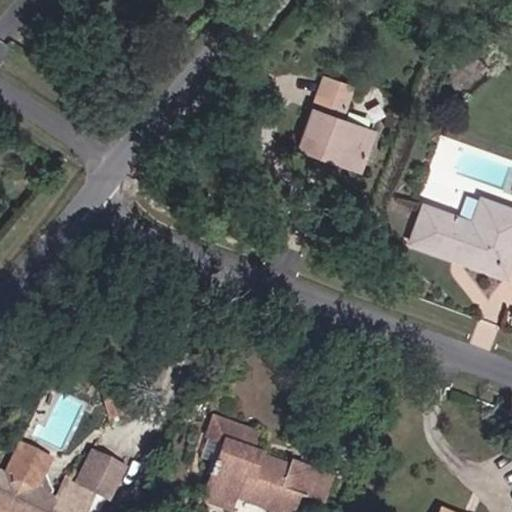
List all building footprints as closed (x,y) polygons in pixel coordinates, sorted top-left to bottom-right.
[(157,31),(158,3),(126,2),(125,29),(157,31)] [(320,106),(352,118),(363,86),(331,75),(320,106)] [(373,159),(384,131),(352,118),(320,106),(305,143),(329,152),(333,142),(373,159)] [(473,210),(504,220),(510,203),(480,192),(473,210)] [(416,246),(510,277),(511,269),(511,203),(510,203),(504,220),(473,210),(470,221),(428,206),(416,246)] [(114,413),(126,409),(117,383),(105,387),(114,413)] [(279,511),(283,507),(290,509),(309,461),(284,452),(280,460),(249,448),(256,429),(204,408),(188,453),(204,460),(204,464),(215,468),(204,493),(235,506),(241,494),(265,503),(264,508),(273,511),(279,511)] [(94,511),(101,497),(115,503),(128,471),(96,457),(83,489),(73,485),(64,508),(56,505),(59,498),(52,482),(20,469),(1,511),(94,511)]
